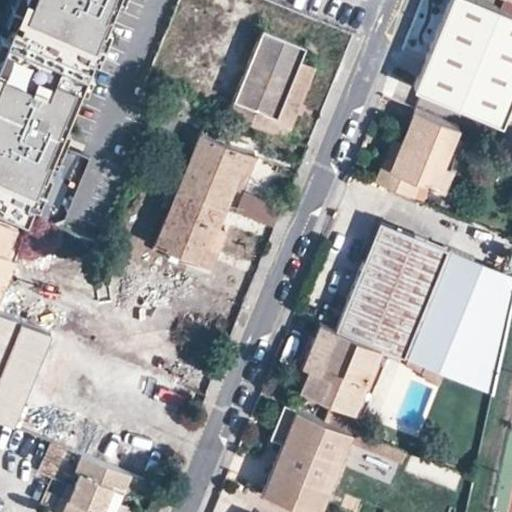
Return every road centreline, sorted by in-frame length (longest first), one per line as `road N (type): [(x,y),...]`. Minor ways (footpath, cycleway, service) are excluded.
road 1 (residential): [(181,511),(391,0)]
road 2 (unknown): [(105,228),(267,302)]
